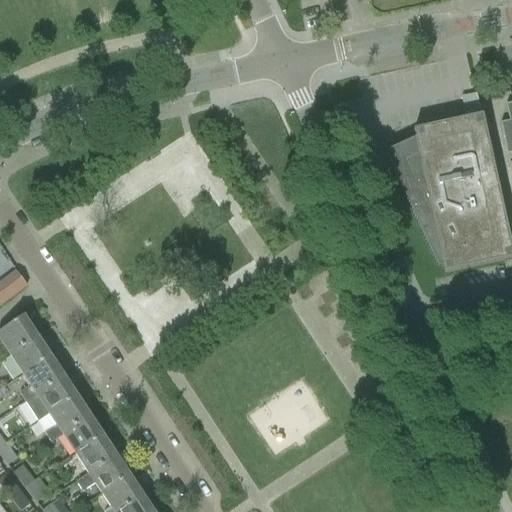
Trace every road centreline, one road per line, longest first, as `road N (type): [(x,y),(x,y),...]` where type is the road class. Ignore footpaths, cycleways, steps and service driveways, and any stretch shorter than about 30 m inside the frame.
road 1 (unclassified): [(203,511),(0,208)]
road 2 (tertiary): [(0,145),(67,113),(284,62)]
road 3 (tertiary): [(404,326),(284,62)]
road 4 (tertiary): [(490,511),(404,326)]
road 5 (tertiary): [(345,48),(511,16)]
